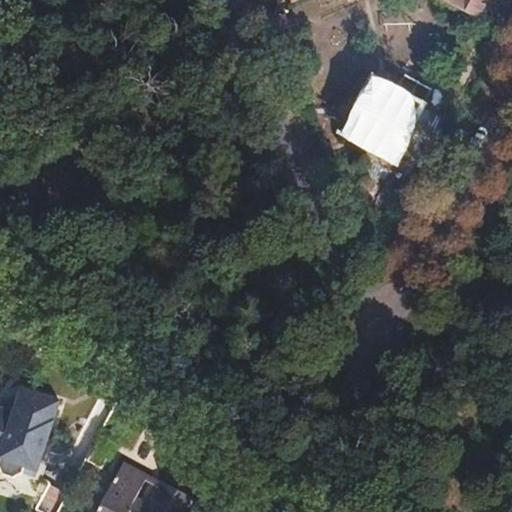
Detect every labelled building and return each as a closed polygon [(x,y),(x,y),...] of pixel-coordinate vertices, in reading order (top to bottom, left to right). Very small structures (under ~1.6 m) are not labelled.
[(289,0),(272,0),(277,10),(292,4),(289,0)] [(312,0),(318,12),(345,0),(312,0)] [(439,0),(476,19),(486,0),(439,0)] [(379,92),(356,132),(387,150),(410,108),(379,92)] [(0,430),(0,496),(5,498),(15,493),(17,486),(31,490),(54,421),(15,409),(8,433),(0,430)] [(94,446),(86,460),(100,468),(108,454),(94,446)] [(86,460),(82,469),(95,477),(100,468),(86,460)] [(123,464),(96,511),(187,511),(191,506),(158,487),(145,511),(132,504),(147,477),(123,464)] [(160,484),(158,487),(191,506),(193,503),(160,484)]
